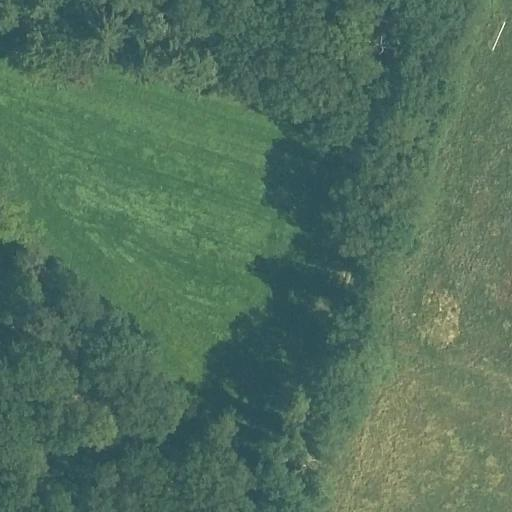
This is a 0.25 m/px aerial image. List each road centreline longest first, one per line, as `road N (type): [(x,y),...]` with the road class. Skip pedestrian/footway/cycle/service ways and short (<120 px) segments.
road 1 (track): [(434,0),(271,511)]
road 2 (track): [(191,511),(0,282)]
